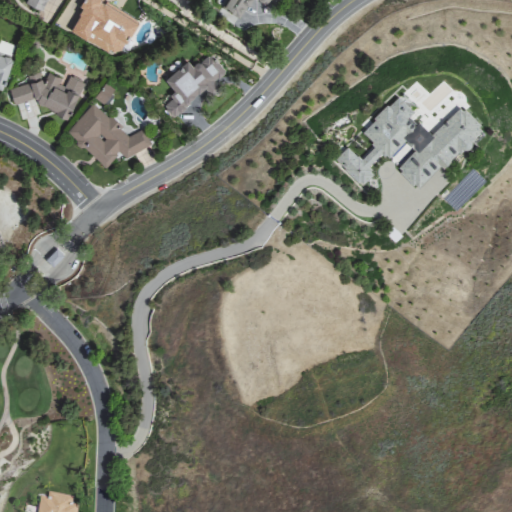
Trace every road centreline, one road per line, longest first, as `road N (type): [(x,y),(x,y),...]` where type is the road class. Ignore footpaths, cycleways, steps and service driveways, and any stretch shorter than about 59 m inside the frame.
road 1 (residential): [(356,0),(199,148),(94,209),(73,233)]
road 2 (residential): [(23,289),(78,349),(102,399),(101,511)]
road 3 (residential): [(0,134),(94,209)]
